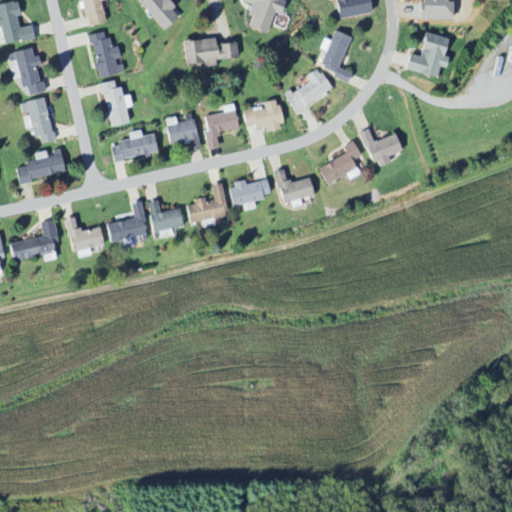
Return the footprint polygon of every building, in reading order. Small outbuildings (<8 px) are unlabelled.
[(78,0),(85,27),(102,22),(99,9),(106,7),(104,0),(78,0)] [(133,0),(161,30),(175,18),(168,11),(170,9),(161,0),(133,0)] [(240,0),(239,2),(248,5),(244,15),(249,17),(245,27),(263,34),(271,12),(276,14),(281,0),(240,0)] [(367,14),(364,0),(332,0),(336,19),(367,14)] [(451,20),(451,0),(448,0),(423,0),(424,0),(418,0),(409,0),(410,5),(432,5),(431,19),(451,20)] [(0,4),(0,37),(2,45),(31,38),(29,26),(16,28),(14,16),(17,15),(14,1),(0,4)] [(349,38),(332,31),(325,47),(320,45),(318,49),(323,51),(317,66),(332,72),(330,77),(345,83),(349,74),(337,69),(349,38)] [(94,78),(121,73),(119,63),(117,64),(114,48),(109,49),(107,39),(101,40),(100,33),(86,35),(94,78)] [(401,70),(433,78),(435,67),(442,69),(445,58),(442,57),(447,39),(422,33),(416,57),(406,54),(401,70)] [(233,43),(214,45),(213,38),(180,42),(182,65),(202,63),(203,68),(213,67),(212,61),(235,58),(233,43)] [(10,80),(17,79),(19,89),(25,88),(26,95),(41,92),(34,57),(31,57),(29,49),(5,53),(10,80)] [(293,113),(330,89),(316,68),(303,77),(307,81),(283,97),(293,113)] [(107,127),(127,123),(125,108),(130,107),(128,95),(119,97),(116,80),(95,84),(97,93),(100,93),(107,127)] [(51,141),(43,99),(18,103),(20,115),(21,115),(23,130),(30,128),(31,138),(37,137),(38,144),(51,141)] [(244,129),(264,126),(265,131),(280,129),(275,100),(261,103),(262,107),(241,111),(244,129)] [(205,150),(217,148),(214,133),(236,129),(233,112),(202,117),(205,134),(203,134),(205,150)] [(167,144),(186,141),(188,152),(197,150),(193,120),(175,123),(174,118),(163,119),(167,144)] [(107,145),(111,162),(155,153),(151,134),(140,136),(139,130),(126,133),(128,141),(107,145)] [(358,132),(372,169),(388,163),(386,157),(399,152),(392,134),(370,143),(365,130),(358,132)] [(325,186),(343,175),(346,180),(357,173),(350,161),(358,156),(349,142),(340,148),(343,153),(315,170),(325,186)] [(62,174),(58,149),(50,151),(52,157),(22,162),(23,167),(13,168),(16,182),(62,174)] [(272,172),(279,205),(288,203),(290,209),(295,208),(294,202),(310,198),(307,178),(285,183),(282,170),(272,172)] [(226,186),(230,207),(240,205),(241,211),(255,209),(253,200),(267,197),(264,181),(242,185),(242,183),(226,186)] [(184,206),(187,224),(200,222),(200,227),(225,224),(219,184),(209,186),(211,201),(203,202),(202,198),(192,200),(193,205),(184,206)] [(158,213),(156,201),(145,203),(152,240),(169,237),(167,230),(181,227),(177,209),(158,213)] [(104,224),(108,243),(145,235),(138,202),(128,204),(131,219),(104,224)] [(65,219),(70,259),(89,256),(88,247),(101,246),(98,228),(75,231),(73,218),(65,219)] [(7,243),(10,261),(41,257),(42,262),(54,260),(51,244),(54,244),(51,222),(38,224),(40,238),(7,243)]
